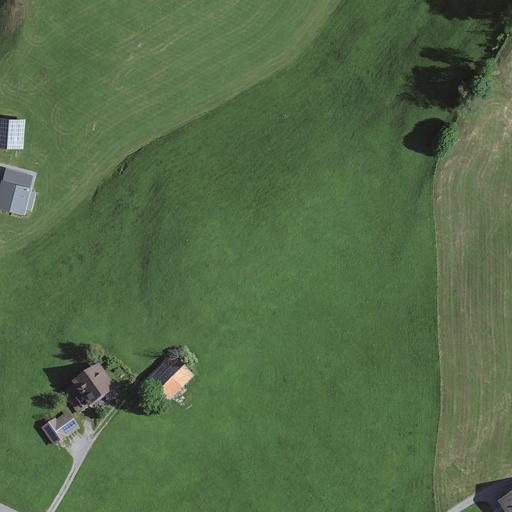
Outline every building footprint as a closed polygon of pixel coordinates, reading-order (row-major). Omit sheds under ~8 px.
[(0,144),(21,146),(23,121),(0,119),(0,144)] [(32,176),(7,169),(0,193),(0,205),(22,212),(32,176)] [(35,203),(38,188),(32,187),(29,202),(35,203)] [(169,362),(142,391),(162,410),(189,381),(169,362)] [(97,368),(63,390),(80,417),(115,394),(97,368)] [(66,412),(40,432),(54,449),(79,429),(66,412)] [(511,511),(511,494),(492,507),(495,511),(511,511)]
